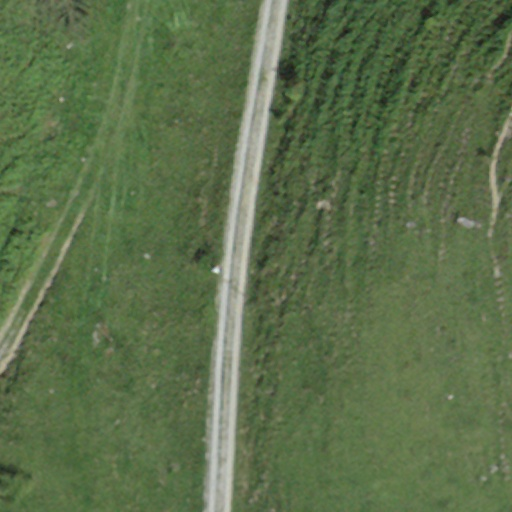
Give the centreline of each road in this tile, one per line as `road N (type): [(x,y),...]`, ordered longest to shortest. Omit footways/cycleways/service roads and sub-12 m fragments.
road 1 (track): [(273,0),(232,314),(220,511)]
road 2 (track): [(0,355),(72,219),(134,45),(142,0)]
